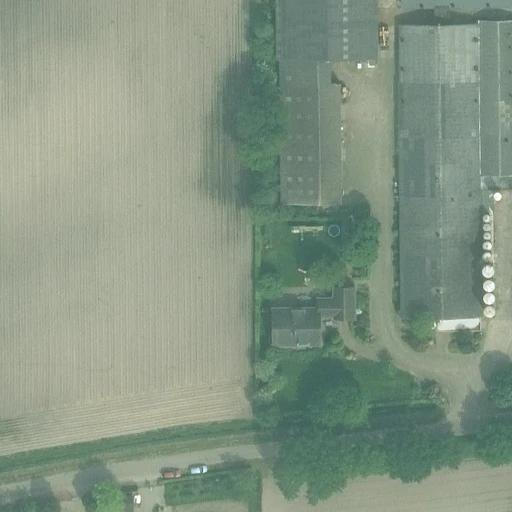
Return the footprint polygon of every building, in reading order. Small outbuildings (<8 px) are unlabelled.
[(375,59),(374,0),(279,0),(280,61),(375,59)] [(511,7),(511,0),(406,0),(407,9),(511,7)] [(511,23),(400,25),(403,311),(400,311),(400,319),(481,318),(480,191),(511,190),(511,23)] [(342,204),(339,84),(280,85),(282,205),(342,204)] [(495,204),(495,218),(511,217),(511,213),(511,203),(495,204)] [(320,345),(320,321),(320,317),(335,317),(334,319),(355,319),(355,288),(334,288),(334,299),(319,299),(319,309),(273,309),(274,345),(298,345),(298,342),(307,342),(307,345),(320,345)]
